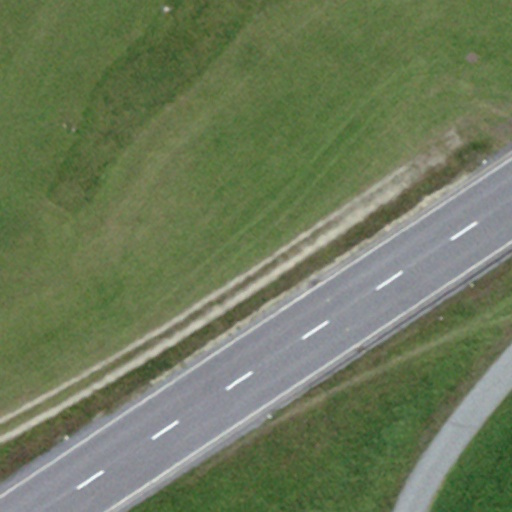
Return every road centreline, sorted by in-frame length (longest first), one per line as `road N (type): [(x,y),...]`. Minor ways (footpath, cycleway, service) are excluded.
road 1 (primary): [(511,203),(44,511)]
road 2 (track): [(0,432),(174,343),(459,141)]
